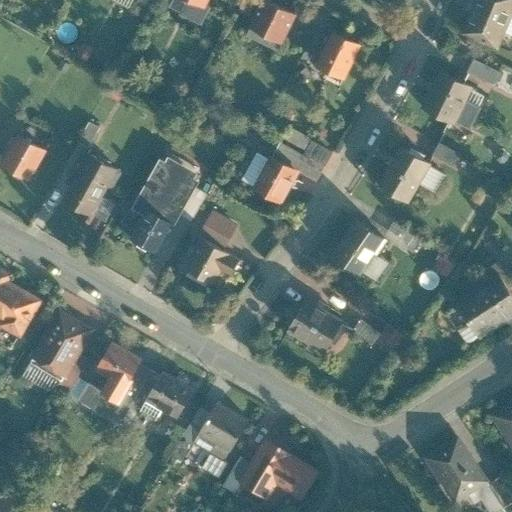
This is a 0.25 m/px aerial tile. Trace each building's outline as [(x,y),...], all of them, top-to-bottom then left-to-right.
[(297,16),(266,0),(251,31),(282,46),(297,16)] [(511,23),(511,0),(476,0),(462,36),(500,52),(511,23)] [(363,48),(334,34),(316,68),(345,82),(363,48)] [(503,74),(475,61),(469,74),(496,87),(503,74)] [(455,127),(474,89),(441,73),(422,111),(455,127)] [(78,143),(89,149),(100,129),(89,123),(78,143)] [(0,167),(27,183),(45,150),(18,135),(0,166),(0,167)] [(327,167),(334,154),(312,142),(305,156),(327,167)] [(461,156),(441,144),(433,157),(453,168),(461,156)] [(411,204),(433,166),(401,147),(379,185),(411,204)] [(61,201),(93,219),(119,172),(87,154),(61,201)] [(281,205),(299,173),(271,158),(254,190),(281,205)] [(137,243),(158,255),(200,186),(195,182),(199,177),(170,160),(167,165),(161,162),(133,211),(150,221),(137,243)] [(204,240),(224,252),(240,225),(214,212),(197,240),(202,243),(204,240)] [(363,277),(388,242),(358,221),(333,256),(363,277)] [(224,252),(204,240),(202,243),(185,272),(213,288),(222,273),(232,279),(242,262),(224,252)] [(490,261),(495,268),(507,285),(511,281),(511,262),(505,252),(490,261)] [(452,296),(479,336),(511,313),(511,292),(507,285),(495,268),(452,296)] [(43,294),(0,269),(0,316),(1,317),(0,318),(0,321),(21,333),(43,294)] [(345,327),(307,303),(288,333),(327,357),(345,327)] [(96,325),(60,305),(30,358),(66,378),(96,325)] [(383,336),(363,321),(354,332),(374,348),(383,336)] [(140,354),(114,338),(97,367),(110,375),(103,388),(87,379),(76,397),(111,416),(129,385),(124,382),(140,354)] [(195,385),(163,366),(145,397),(177,416),(195,385)] [(511,394),(486,412),(511,449),(511,394)] [(250,416),(218,397),(204,420),(198,430),(200,432),(230,450),(250,416)] [(198,430),(204,420),(195,415),(172,452),(184,459),(200,432),(198,430)] [(487,478),(455,431),(421,454),(453,501),(487,478)] [(319,467),(266,435),(251,458),(239,479),(242,481),(268,495),(276,482),(301,497),(319,467)] [(239,479),(251,458),(241,453),(223,484),(236,491),(242,481),(239,479)] [(511,497),(511,493),(498,473),(486,482),(502,504),(511,497)]
